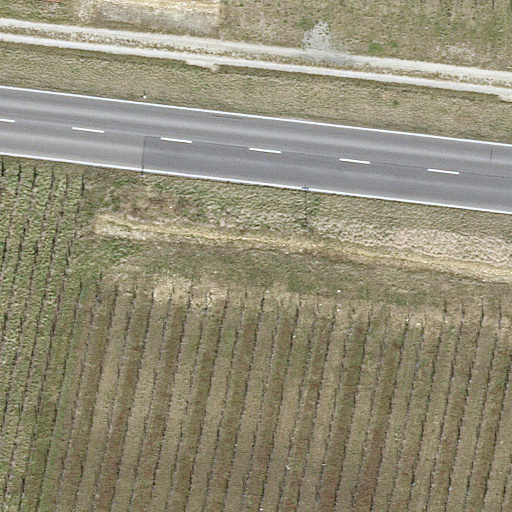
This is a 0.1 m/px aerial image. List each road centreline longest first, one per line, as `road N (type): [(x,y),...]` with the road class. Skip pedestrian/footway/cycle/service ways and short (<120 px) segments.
road 1 (track): [(0,27),(511,89)]
road 2 (primary): [(0,127),(511,181)]
